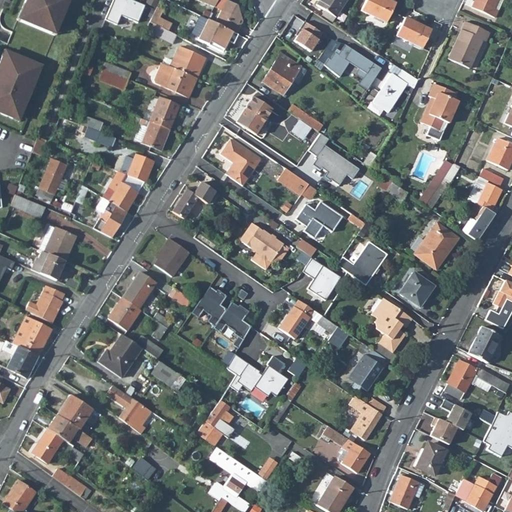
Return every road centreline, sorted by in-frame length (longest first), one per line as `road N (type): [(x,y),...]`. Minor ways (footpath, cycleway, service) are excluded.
road 1 (residential): [(1,453),(41,376),(284,0)]
road 2 (residential): [(511,207),(389,449),(368,511)]
